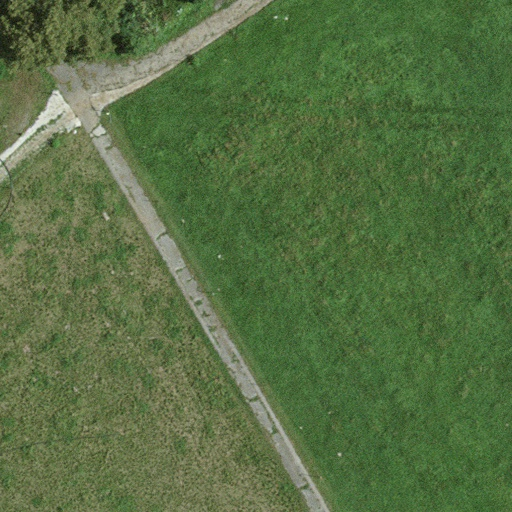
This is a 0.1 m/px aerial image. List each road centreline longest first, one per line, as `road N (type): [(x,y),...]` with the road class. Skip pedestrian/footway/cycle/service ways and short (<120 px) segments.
road 1 (track): [(68,90),(316,511)]
road 2 (track): [(68,90),(173,52),(251,0)]
